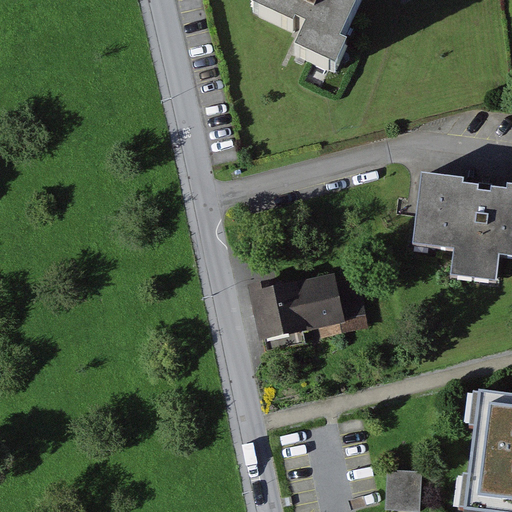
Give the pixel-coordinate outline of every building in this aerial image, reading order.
[(263,0),(254,19),(296,40),(301,31),(314,37),(303,59),(341,77),(352,55),(344,51),(368,0),(263,0)] [(511,189),(417,179),(409,254),(454,259),(452,283),(496,288),(499,260),(511,261),(511,189)] [(343,277),(259,294),(271,350),(354,333),(343,277)] [(511,511),(511,400),(479,397),(466,511),(511,511)] [(418,511),(421,473),(386,471),(381,506),(382,511),(418,511)]
